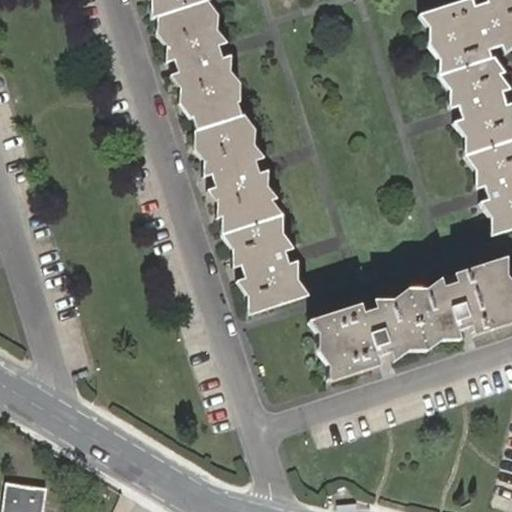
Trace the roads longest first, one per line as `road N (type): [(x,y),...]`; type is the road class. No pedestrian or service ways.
road 1 (residential): [(274,511),(267,463),(114,0)]
road 2 (residential): [(0,196),(57,390),(45,411)]
road 3 (tertiary): [(45,411),(230,511)]
